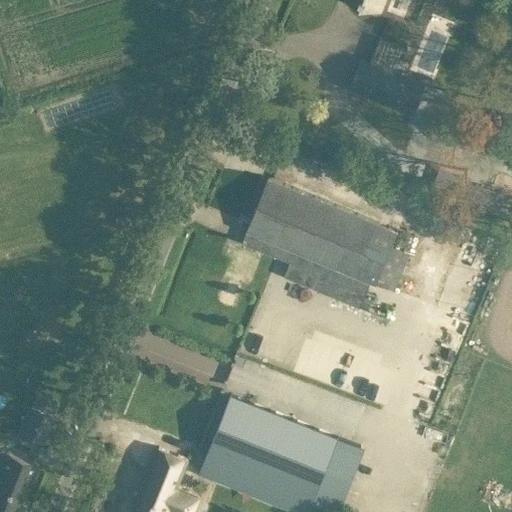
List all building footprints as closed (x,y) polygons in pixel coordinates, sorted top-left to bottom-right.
[(361,59),(350,85),(414,110),(424,84),(361,59)] [(242,241),(261,249),(290,261),(285,273),(361,305),(371,281),(376,283),(392,245),(398,229),(356,212),(287,184),(269,176),(242,241)] [(468,176),(462,190),(476,196),(474,199),(506,213),(511,198),(511,196),(481,184),(482,182),(468,176)] [(136,212),(116,216),(118,228),(138,224),(139,224),(136,212)] [(227,276),(218,300),(234,306),(243,283),(227,276)] [(19,430),(43,440),(55,413),(52,412),(57,401),(38,393),(33,404),(30,403),(19,430)] [(308,511),(311,503),(338,436),(231,393),(205,459),(260,482),(255,494),(293,510),(299,511),(308,511)] [(147,477),(132,511),(166,511),(168,507),(180,511),(181,511),(191,511),(194,507),(197,498),(175,489),(176,488),(188,458),(160,446),(147,477)] [(29,487),(39,464),(0,447),(0,505),(15,511),(26,486),(29,487)]
